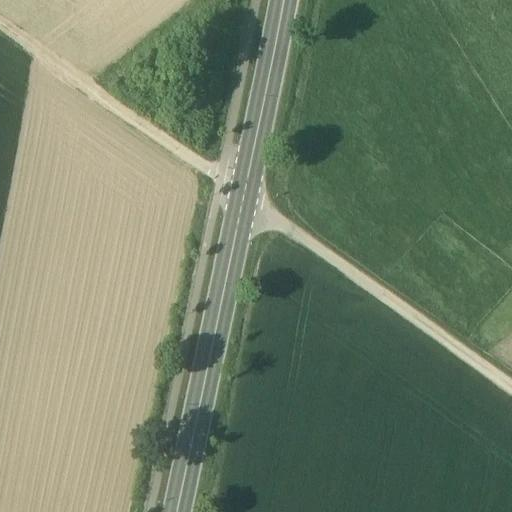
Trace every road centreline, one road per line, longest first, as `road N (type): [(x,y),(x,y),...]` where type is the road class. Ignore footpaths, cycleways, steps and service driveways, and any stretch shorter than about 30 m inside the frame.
road 1 (track): [(511,387),(0,27)]
road 2 (secondary): [(176,511),(287,0)]
